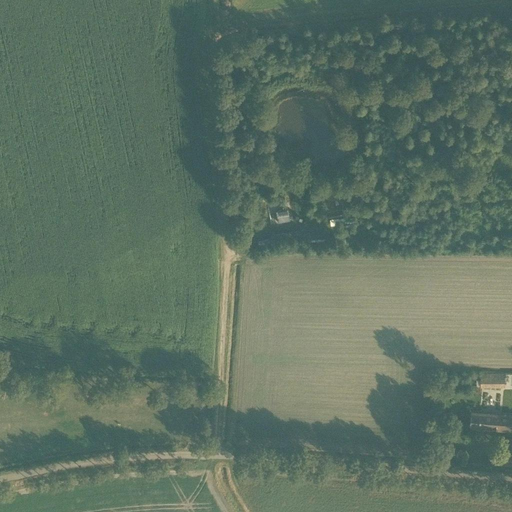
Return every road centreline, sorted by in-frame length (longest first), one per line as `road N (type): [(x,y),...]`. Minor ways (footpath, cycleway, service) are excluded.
road 1 (unclassified): [(0,479),(96,461),(215,454),(511,476)]
road 2 (track): [(215,454),(228,254),(210,112),(207,0)]
road 3 (track): [(206,32),(510,0)]
